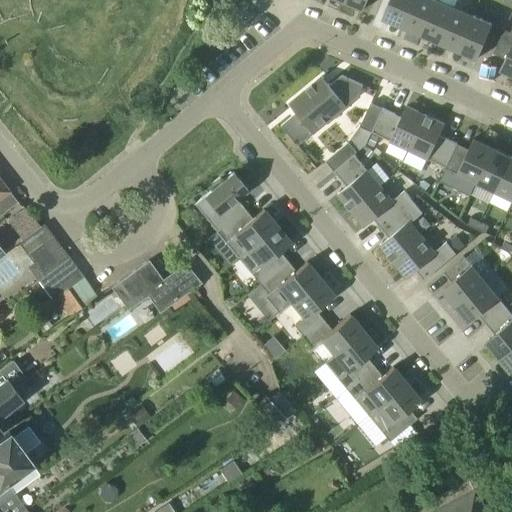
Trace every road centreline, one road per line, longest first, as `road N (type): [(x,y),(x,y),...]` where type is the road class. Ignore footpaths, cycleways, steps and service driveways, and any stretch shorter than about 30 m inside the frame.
road 1 (residential): [(217,94),(479,414)]
road 2 (residential): [(511,119),(319,33),(296,32),(217,94)]
road 3 (residential): [(59,218),(87,252),(129,252),(159,226),(161,213),(132,168)]
